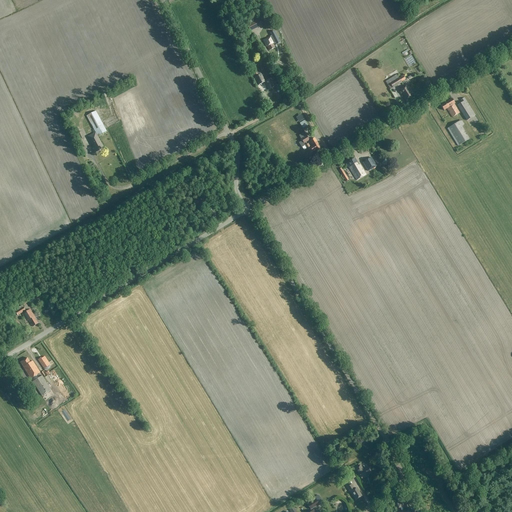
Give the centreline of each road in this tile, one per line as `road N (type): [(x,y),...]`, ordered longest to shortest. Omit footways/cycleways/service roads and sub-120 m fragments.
road 1 (unclassified): [(404,477),(247,209)]
road 2 (unclassified): [(247,209),(511,47)]
road 3 (track): [(0,275),(259,129)]
road 4 (unclassified): [(0,360),(247,209)]
road 5 (track): [(387,445),(423,428),(455,476),(511,447)]
road 6 (unclassified): [(227,131),(162,0)]
